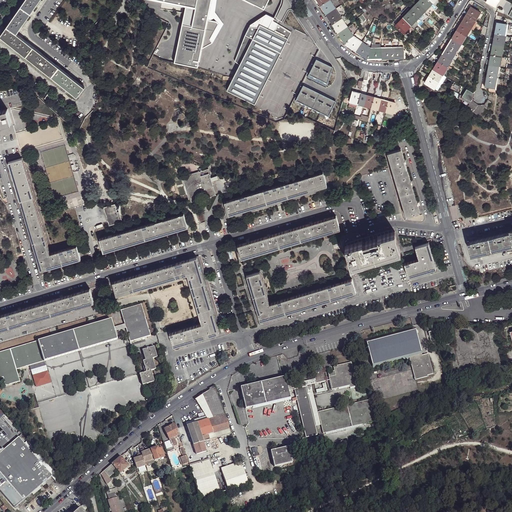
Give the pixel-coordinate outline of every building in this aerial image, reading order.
[(24,0),(9,22),(0,34),(0,35),(77,97),(85,87),(17,33),(20,29),(39,0),(24,0)] [(208,21),(212,0),(161,0),(187,5),(174,63),(198,68),(202,49),(213,44),(210,40),(219,25),(217,23),(208,21)] [(216,13),(217,0),(212,0),(208,21),(217,23),(219,25),(210,40),(213,44),(224,25),(216,13)] [(242,0),(264,11),(269,0),(242,0)] [(403,47),(380,48),(372,48),(371,48),(353,36),(329,0),(317,0),(345,43),(368,59),(403,57),(403,47)] [(419,0),(410,10),(403,17),(396,25),(403,33),(434,0),(419,0)] [(434,89),(434,88),(438,81),(442,74),(448,65),(470,29),(474,22),(480,13),(471,7),(424,83),(434,89)] [(402,16),(403,17),(410,10),(409,8),(402,16)] [(445,22),(447,17),(442,12),(438,15),(445,22)] [(261,26),(278,27),(264,19),(252,26),(251,28),(259,29),(261,26)] [(491,55),(485,87),(489,87),(496,88),(497,82),(506,33),(511,33),(511,26),(497,23),(493,44),(493,45),(491,55)] [(235,63),(240,67),(227,92),(255,106),(257,102),(264,88),(272,74),(276,65),(284,50),(290,37),(292,34),(279,26),(278,27),(261,26),(259,29),(251,28),(247,36),(235,63)] [(414,50),(418,55),(423,51),(417,45),(414,50)] [(333,68),(317,60),(309,75),(329,84),(333,68)] [(448,65),(442,74),(446,77),(451,68),(448,65)] [(369,72),(362,70),(360,77),(368,78),(369,72)] [(338,102),(304,86),(297,101),(330,117),(338,102)] [(467,105),(478,117),(486,107),(483,105),(477,104),(471,100),(472,99),(473,93),(467,90),(462,96),(454,91),(452,94),(467,105)] [(352,91),(350,101),(357,104),(386,112),(392,113),(395,103),(352,91)] [(398,121),(403,115),(400,112),(395,117),(398,121)] [(0,115),(0,130),(10,127),(6,114),(0,115)] [(392,172),(406,168),(400,149),(387,153),(392,172)] [(12,175),(26,171),(22,158),(8,162),(12,175)] [(406,168),(392,172),(398,190),(412,186),(406,168)] [(208,169),(183,176),(188,193),(185,194),(187,201),(196,198),(197,201),(207,198),(206,195),(215,193),(212,181),(211,178),(208,169)] [(18,196),(32,192),(26,171),(12,175),(18,196)] [(306,177),(310,191),(327,186),(323,173),(306,177)] [(290,182),(294,196),(310,191),(306,177),(290,182)] [(273,187),(277,200),(294,196),(290,182),(273,187)] [(404,209),(417,205),(412,186),(398,190),(404,209)] [(257,192),(260,205),(277,200),(273,187),(257,192)] [(24,216),(38,212),(32,192),(18,196),(24,216)] [(240,196),(244,210),(260,205),(257,192),(240,196)] [(228,214),(244,210),(240,196),(224,201),(228,214)] [(109,225),(122,221),(120,215),(118,208),(118,205),(117,203),(110,205),(104,207),(109,225)] [(417,205),(404,209),(406,216),(419,212),(417,205)] [(30,236),(44,232),(38,212),(24,216),(30,236)] [(171,217),(175,231),(187,227),(182,214),(171,217)] [(340,229),(336,216),(316,221),(321,235),(340,229)] [(149,224),(153,237),(175,231),(171,217),(149,224)] [(321,235),(316,221),(296,227),(301,241),(321,235)] [(127,230),(131,244),(153,237),(149,224),(127,230)] [(301,241),(296,227),(277,233),(281,247),(301,241)] [(392,229),(387,231),(378,234),(362,239),(347,243),(347,245),(362,241),(363,242),(378,238),(378,236),(393,232),(392,229)] [(113,235),(117,248),(131,244),(127,230),(113,235)] [(378,238),(383,256),(400,251),(396,235),(395,231),(393,232),(378,236),(378,238)] [(491,237),(494,250),(511,245),(511,231),(511,232),(491,237)] [(36,257),(50,253),(44,232),(30,236),(36,257)] [(281,247),(277,233),(257,239),(261,253),(281,247)] [(99,239),(103,252),(117,248),(113,235),(99,239)] [(494,250),(491,237),(470,242),(473,255),(494,250)] [(383,256),(378,238),(363,242),(368,260),(383,256)] [(261,253),(257,239),(238,245),(242,259),(261,253)] [(368,260),(363,242),(362,241),(347,245),(345,246),(351,266),(368,260)] [(418,259),(432,255),(428,243),(414,247),(418,259)] [(50,253),(36,257),(40,271),(80,259),(76,246),(50,253)] [(432,255),(418,259),(403,264),(407,277),(435,269),(432,255)] [(202,325),(205,338),(219,333),(210,303),(205,286),(196,257),(182,261),(187,275),(202,325)] [(187,275),(182,261),(165,267),(169,280),(187,275)] [(169,280),(165,267),(147,272),(151,286),(169,280)] [(251,291),(265,287),(260,271),(246,275),(251,291)] [(151,286),(147,272),(130,277),(134,291),(151,286)] [(134,291),(130,277),(112,283),(116,297),(134,291)] [(342,282),(346,295),(356,292),(352,279),(342,282)] [(346,295),(342,282),(319,288),(323,302),(330,300),(346,295)] [(256,308),(270,303),(265,287),(251,291),(253,297),(256,308)] [(323,302),(319,288),(295,296),(299,309),(323,302)] [(81,291),(85,305),(93,303),(89,289),(81,291)] [(85,305),(81,291),(61,297),(65,311),(85,305)] [(299,309),(295,296),(270,303),(256,308),(260,321),(299,309)] [(65,311),(61,297),(41,303),(45,317),(65,311)] [(45,317),(41,303),(21,309),(25,323),(45,317)] [(121,311),(125,324),(126,329),(130,342),(151,336),(141,305),(121,311)] [(25,323),(21,309),(1,315),(5,329),(25,323)] [(117,340),(116,334),(115,332),(114,328),(111,320),(0,352),(0,378),(2,378),(4,386),(20,382),(17,370),(117,340)] [(442,327),(441,322),(430,325),(431,330),(427,331),(429,341),(438,339),(435,329),(442,327)] [(205,338),(202,325),(182,330),(187,343),(205,338)] [(428,353),(421,355),(414,327),(365,340),(372,367),(408,357),(411,370),(414,380),(426,376),(433,374),(428,353)] [(187,343),(182,330),(170,334),(174,348),(187,343)] [(140,374),(143,385),(154,382),(151,371),(156,369),(153,359),(157,357),(154,347),(143,350),(145,361),(143,361),(146,372),(140,374)] [(330,392),(337,390),(347,388),(348,390),(357,388),(354,376),(352,377),(349,365),(331,369),(332,373),(333,378),(327,379),(329,390),(330,392)] [(313,370),(315,379),(316,382),(325,380),(322,368),(313,370)] [(289,398),(287,390),(286,386),(284,377),(282,377),(240,387),(245,408),(289,398)] [(316,411),(323,409),(323,408),(317,409),(314,397),(332,393),(337,392),(337,390),(330,392),(329,390),(313,394),(311,384),(316,383),(316,382),(315,379),(300,382),(286,386),(287,390),(293,388),(301,386),(304,385),(311,413),(316,412),(316,411)] [(206,392),(195,399),(199,407),(207,419),(187,426),(193,445),(203,442),(204,442),(230,434),(218,396),(214,385),(209,389),(209,390),(206,392)] [(316,435),(311,413),(304,385),(301,386),(293,388),(304,438),(316,435)] [(368,399),(323,409),(316,411),(316,412),(319,422),(370,411),(368,399)] [(373,423),(370,411),(319,422),(321,434),(373,423)] [(174,424),(164,429),(169,439),(173,437),(179,434),(174,424)] [(0,454),(0,490),(15,508),(47,479),(48,480),(50,478),(49,477),(52,475),(50,474),(53,471),(28,441),(25,444),(19,438),(0,454)] [(203,442),(193,445),(196,454),(206,451),(204,442),(203,442)] [(151,449),(155,460),(164,457),(161,446),(151,449)] [(153,459),(150,449),(145,450),(146,452),(145,452),(144,451),(143,448),(140,449),(141,452),(145,462),(153,459)] [(292,464),(288,448),(270,453),(274,468),(292,464)] [(137,468),(145,465),(145,462),(141,452),(137,453),(138,456),(139,458),(137,458),(136,457),(133,458),(137,468)] [(119,457),(111,464),(117,470),(120,473),(129,465),(121,456),(119,457)] [(200,498),(220,493),(209,458),(189,465),(200,498)] [(248,484),(240,463),(221,469),(228,490),(248,484)] [(111,464),(100,473),(106,484),(111,481),(109,478),(117,470),(111,464)] [(110,491),(107,491),(108,495),(115,493),(116,498),(115,498),(119,511),(123,511),(116,489),(112,490),(110,491)] [(115,493),(108,495),(107,495),(109,500),(108,500),(111,511),(119,511),(115,498),(116,498),(115,493)]
